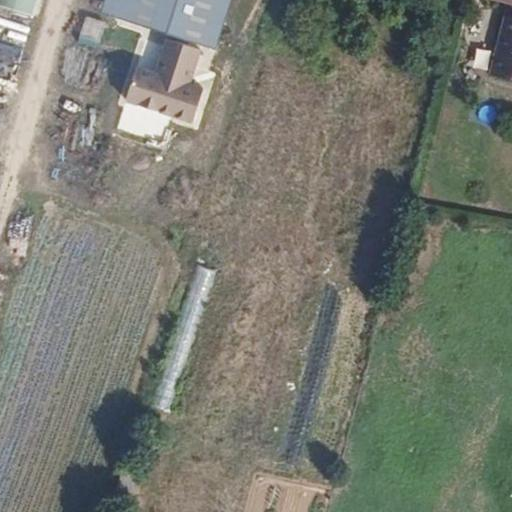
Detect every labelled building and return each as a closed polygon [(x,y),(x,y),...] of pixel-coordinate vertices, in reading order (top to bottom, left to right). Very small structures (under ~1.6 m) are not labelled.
[(206,47),(219,51),(235,0),(111,0),(107,16),(169,35),(206,47)] [(511,6),(507,5),(489,77),(511,82),(511,6)] [(195,82),(206,47),(169,35),(158,70),(139,64),(128,99),(199,121),(210,86),(195,82)] [(220,272),(195,264),(146,404),(170,413),(220,272)] [(132,470),(117,465),(108,491),(124,496),(132,470)]
